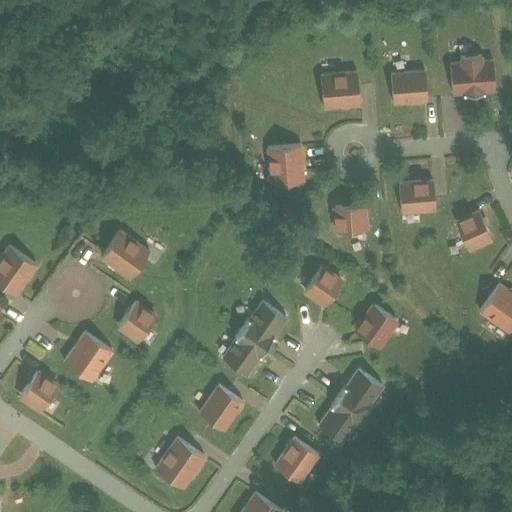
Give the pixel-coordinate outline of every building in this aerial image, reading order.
[(454,54),(454,81),(502,80),(501,51),(489,51),(488,41),(467,42),(467,53),(454,54)] [(393,62),(394,92),(431,91),(430,61),(393,62)] [(322,67),(324,96),(359,94),(357,64),(322,67)] [(264,139),(267,172),(303,170),(301,136),(264,139)] [(400,170),(401,199),(436,198),(435,168),(400,170)] [(332,197),(334,222),(366,219),(364,194),(332,197)] [(474,204),(452,216),(467,242),(489,230),(474,204)] [(101,250),(130,269),(151,239),(121,219),(101,250)] [(0,251),(0,270),(17,283),(38,253),(12,234),(0,251)] [(304,278),(324,294),(343,272),(323,256),(304,278)] [(508,325),(511,319),(511,285),(498,276),(478,304),(508,325)] [(243,321),(267,337),(286,308),(262,292),(243,321)] [(117,316),(137,331),(155,308),(135,293),(117,316)] [(374,296),(354,322),(374,338),(394,312),(374,296)] [(70,352),(95,369),(115,341),(91,323),(70,352)] [(224,349),(248,365),(263,342),(239,326),(224,349)] [(387,370),(362,353),(339,385),(364,402),(387,370)] [(21,381),(39,398),(59,375),(41,359),(21,381)] [(197,404),(221,422),(243,393),(219,375),(197,404)] [(353,405),(328,387),(305,419),(330,437),(353,405)] [(275,454),(300,471),(318,446),(294,428),(275,454)] [(156,460),(184,481),(207,449),(179,429),(156,460)] [(234,511),(278,511),(284,504),(254,483),(234,511)]
